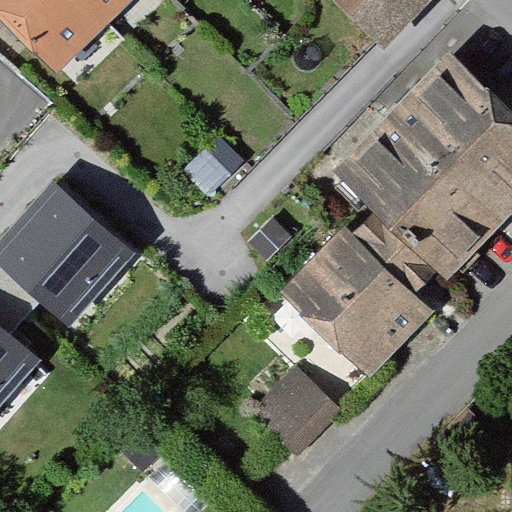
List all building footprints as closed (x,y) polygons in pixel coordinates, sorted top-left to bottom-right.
[(119,0),(0,0),(0,15),(56,68),(119,0)] [(416,0),(342,0),(383,37),(416,0)] [(511,207),(511,99),(459,47),(345,164),(368,185),(457,266),(511,207)] [(128,247),(53,181),(0,240),(0,268),(61,323),(128,247)] [(370,361),(457,266),(368,185),(281,280),(370,361)] [(0,396),(35,356),(0,325),(0,396)] [(303,445),(346,399),(301,357),(258,403),(303,445)]
